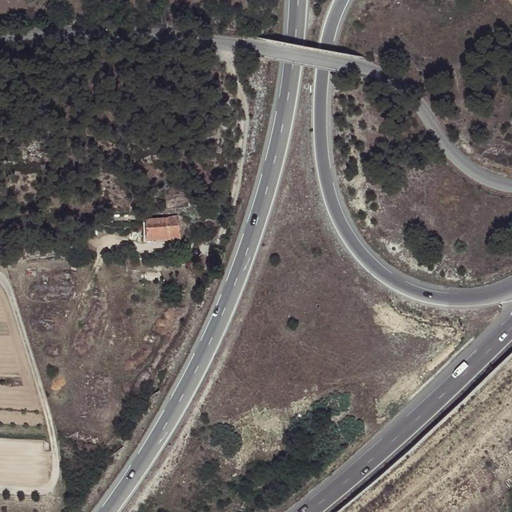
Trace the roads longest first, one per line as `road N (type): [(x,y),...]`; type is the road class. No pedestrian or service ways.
road 1 (unclassified): [(511,185),(463,164),(399,81),(362,66),(150,32),(0,36)]
road 2 (motorway): [(296,0),(286,106),(251,237),(161,434),(108,511)]
road 3 (motorway): [(511,288),(468,300),(400,284),(362,251),(340,217),(324,153),(322,79),(342,0)]
road 4 (motorway): [(511,325),(308,511)]
